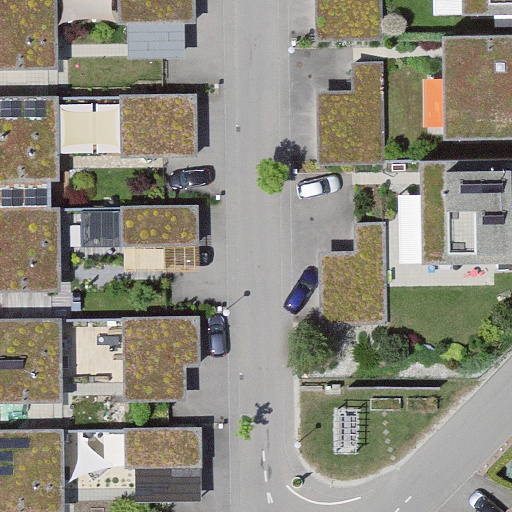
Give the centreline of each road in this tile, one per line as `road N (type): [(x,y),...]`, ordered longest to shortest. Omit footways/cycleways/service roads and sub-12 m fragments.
road 1 (residential): [(257,0),(272,511)]
road 2 (residential): [(392,511),(511,401)]
